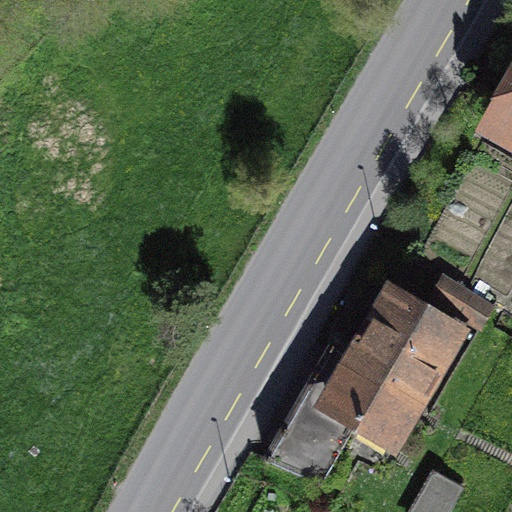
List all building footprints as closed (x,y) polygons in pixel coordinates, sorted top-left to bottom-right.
[(511,72),(471,143),(511,166),(511,72)] [(449,279),(437,299),(479,326),(492,306),(449,279)] [(456,333),(391,296),(354,360),(328,405),(358,422),(393,442),(456,333)] [(332,347),(266,461),(321,486),(358,422),(328,405),(354,360),(332,347)] [(446,511),(460,490),(434,476),(414,511),(446,511)]
